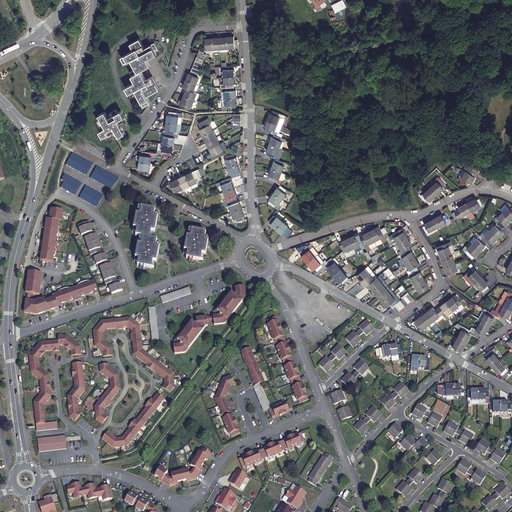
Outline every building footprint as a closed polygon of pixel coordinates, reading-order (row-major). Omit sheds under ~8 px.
[(317,7),(319,9),(330,0),(324,0),(322,1),(323,2),(322,2),(320,0),(313,0),(318,7),(317,7)] [(333,9),(328,11),(332,20),(345,15),(340,1),(331,4),(333,9)] [(158,88),(151,75),(145,78),(140,69),(149,64),(146,58),(152,55),(155,53),(154,49),(156,48),(152,40),(143,46),(138,37),(128,43),(132,49),(119,56),(123,62),(129,59),(134,68),(128,72),(133,81),(124,86),(129,96),(136,93),(143,105),(150,101),(146,95),(158,88)] [(235,49),(234,40),(234,37),(227,38),(227,49),(235,49)] [(207,51),(214,50),(213,39),(206,40),(207,51)] [(231,67),(224,68),(223,68),(224,76),(235,75),(234,67),(231,67)] [(196,76),(189,74),(187,73),(185,80),(195,83),(198,77),(196,76)] [(224,84),(226,83),(233,83),(235,82),(235,75),(224,76),(224,84)] [(182,87),(185,88),(193,91),(195,84),(195,83),(185,80),(182,87)] [(225,90),(225,97),(236,97),(236,89),(233,89),(233,86),(226,87),(221,87),(222,90),(225,90)] [(193,91),(185,88),(182,95),(193,99),(196,100),(198,93),(193,91)] [(182,95),(179,105),(189,109),(193,99),(182,95)] [(225,105),(222,105),(222,108),(234,107),(234,104),(237,104),(236,97),(225,97),(225,105)] [(115,129),(118,135),(125,132),(123,129),(126,127),(123,121),(120,122),(118,119),(123,117),(120,110),(117,111),(116,108),(109,112),(110,115),(108,117),(104,110),(98,114),(99,117),(97,118),(101,125),(103,124),(104,126),(99,129),(102,136),(105,134),(107,137),(114,134),(112,130),(115,129)] [(279,112),(272,109),(271,111),(270,111),(267,119),(277,123),(280,115),(278,114),(279,112)] [(163,122),(175,123),(176,116),(180,116),(180,113),(167,112),(167,115),(164,115),(163,122)] [(266,126),(264,130),(273,133),(277,123),(267,119),(264,125),(266,126)] [(162,132),(167,133),(174,134),(178,134),(180,124),(179,124),(175,123),(163,122),(162,132)] [(202,137),(212,131),(208,125),(198,131),(202,137)] [(212,131),(202,137),(205,143),(216,138),(212,131)] [(174,134),(167,133),(167,136),(163,135),(162,143),(173,145),(174,138),(174,134)] [(269,144),(279,147),(281,141),(283,141),(285,138),(276,134),(274,134),(273,137),(271,137),(269,144)] [(208,149),(219,143),(216,138),(205,143),(208,149)] [(222,142),(219,143),(208,149),(212,155),(225,148),(222,142)] [(164,151),(163,155),(170,156),(171,152),(172,152),(173,145),(162,143),(159,143),(158,151),(164,151)] [(267,151),(266,154),(276,158),(277,154),(276,154),(279,147),(269,144),(266,150),(267,151)] [(94,164),(74,152),(67,164),(88,175),(94,164)] [(153,156),(151,156),(144,155),(142,155),(141,162),(152,164),(153,156)] [(229,158),(222,160),(220,161),(223,168),(234,165),(231,158),(229,158)] [(283,160),(276,158),(275,161),(274,160),(271,167),(281,171),(284,165),(282,164),(283,160)] [(142,170),(149,171),(151,171),(152,164),(141,162),(140,170),(142,170)] [(476,178),(481,168),(471,163),(470,166),(466,172),(469,174),(476,178)] [(227,176),(234,174),(236,173),(234,165),(223,168),(225,177),(227,176)] [(91,178),(111,189),(121,179),(113,175),(112,174),(112,173),(98,166),(91,178)] [(198,169),(201,174),(207,171),(205,166),(198,169)] [(270,175),(269,178),(276,181),(277,177),(279,178),(281,171),(271,167),(268,174),(270,175)] [(195,179),(192,172),(185,176),(190,186),(191,186),(197,183),(195,179)] [(469,174),(466,172),(463,179),(460,177),(458,180),(461,182),(467,185),(469,182),(472,184),(476,178),(469,174)] [(61,186),(77,195),(83,183),(65,173),(62,179),(65,181),(61,186)] [(438,180),(431,186),(437,193),(444,187),(443,185),(446,182),(439,175),(436,178),(438,180)] [(178,179),(183,189),(190,186),(185,176),(178,179)] [(429,184),(431,186),(438,180),(436,178),(429,184)] [(171,182),(176,193),(183,189),(178,179),(171,182)] [(227,183),(221,185),(223,192),(234,188),(231,181),(227,183)] [(176,193),(171,182),(167,184),(170,190),(171,190),(173,194),(176,193)] [(290,193),(291,191),(287,189),(280,184),(278,187),(277,186),(273,192),(282,199),(286,192),(290,193)] [(104,195),(87,185),(80,197),(97,207),(104,195)] [(430,199),(437,193),(431,186),(422,194),(427,200),(429,198),(430,199)] [(223,192),(226,199),(233,197),(237,195),(234,188),(223,192)] [(268,202),(279,209),(281,206),(278,205),(282,199),(273,192),(269,198),(270,199),(268,202)] [(467,202),(472,211),(483,205),(479,198),(476,200),(475,198),(467,202)] [(235,202),(228,205),(226,205),(229,212),(240,208),(237,201),(235,202)] [(472,211),(467,202),(458,207),(459,209),(454,212),(458,218),(467,213),(470,219),(475,217),(472,211)] [(503,212),(510,220),(511,218),(511,207),(510,210),(505,205),(500,210),(503,212)] [(232,219),(240,216),(242,215),(240,208),(229,212),(232,219)] [(64,211),(53,209),(53,212),(52,211),(51,216),(52,216),(52,220),(49,219),(48,222),(47,222),(46,226),(48,226),(47,234),(45,233),(45,238),(46,238),(45,242),(44,242),(43,246),(45,247),(44,254),(42,254),(42,258),(43,258),(43,261),(53,262),(54,257),(55,257),(55,256),(56,255),(56,254),(57,253),(57,251),(57,250),(57,249),(56,248),(56,247),(57,236),(58,237),(58,236),(59,235),(59,234),(60,233),(60,232),(60,230),(60,229),(59,228),(59,227),(59,221),(64,222),(64,220),(64,219),(64,218),(63,217),(64,211)] [(155,243),(156,240),(152,240),(152,236),(150,236),(150,233),(153,233),(155,224),(156,215),(153,214),(154,211),(136,209),(136,213),(138,213),(137,216),(134,216),(131,234),(134,234),(134,238),(138,238),(138,242),(140,242),(140,246),(136,245),(134,263),(137,263),(137,266),(140,267),(139,270),(143,270),(143,267),(153,269),(154,265),(152,265),(153,262),(155,262),(156,258),(158,244),(155,243)] [(497,222),(503,228),(510,220),(503,212),(495,220),(497,222)] [(441,214),(433,218),(437,227),(449,221),(446,214),(442,216),(441,214)] [(271,224),(276,229),(283,220),(278,216),(277,217),(274,215),(269,221),(272,223),(271,224)] [(437,227),(433,218),(424,223),(425,225),(422,226),(426,233),(437,227)] [(289,225),(283,220),(276,229),(282,234),(283,233),(285,235),(291,229),(288,226),(289,225)] [(83,235),(92,232),(88,222),(77,226),(81,236),(83,235)] [(500,230),(503,228),(497,222),(490,230),(498,238),(503,233),(500,230)] [(369,232),(374,242),(384,237),(383,235),(381,230),(379,227),(369,232)] [(194,262),(195,259),(204,260),(205,258),(202,257),(203,254),(206,254),(209,236),(207,236),(207,233),(191,230),(190,233),(193,234),(192,237),(189,236),(186,254),(188,254),(188,258),(191,258),(191,261),(194,262)] [(397,244),(407,239),(401,230),(388,237),(394,247),(394,246),(397,244)] [(490,230),(482,238),(488,243),(490,241),(493,244),(498,238),(490,230)] [(93,231),(92,232),(83,235),(87,246),(97,242),(93,231)] [(367,245),(374,242),(369,232),(360,236),(363,244),(366,242),(367,245)] [(363,244),(360,236),(356,238),(355,235),(348,238),(353,248),(363,244)] [(353,248),(348,238),(339,243),(343,251),(344,253),(353,248)] [(477,238),(476,239),(472,243),(480,251),(488,243),(482,238),(480,240),(477,238)] [(407,239),(397,244),(401,251),(398,252),(397,253),(399,256),(403,254),(409,250),(408,247),(411,245),(407,239)] [(480,251),(472,243),(470,241),(462,249),(472,259),(480,251)] [(92,255),(101,252),(97,242),(87,246),(90,256),(92,255)] [(438,246),(441,256),(448,254),(455,252),(451,242),(438,246)] [(295,249),(307,264),(314,258),(309,251),(312,248),(309,245),(306,248),(305,246),(295,249)] [(317,255),(312,248),(309,251),(314,258),(317,255)] [(403,258),(406,264),(415,259),(409,250),(403,254),(405,257),(403,258)] [(98,265),(107,261),(103,252),(101,252),(92,255),(96,265),(98,265)] [(449,257),(448,254),(441,256),(445,267),(455,263),(453,256),(449,257)] [(315,270),(317,272),(323,268),(314,258),(307,264),(313,271),(315,270)] [(419,265),(415,259),(406,264),(412,274),(418,270),(416,267),(419,265)] [(327,268),(333,275),(340,269),(332,260),(327,264),(329,267),(327,268)] [(109,261),(107,261),(98,265),(102,274),(113,271),(109,261)] [(449,277),(453,276),(455,275),(456,275),(455,272),(458,270),(455,263),(445,267),(449,277)] [(384,271),(388,276),(393,272),(389,267),(384,271)] [(470,269),(465,274),(463,276),(471,285),(474,283),(481,276),(475,269),(473,271),(472,268),(470,269)] [(341,282),(343,284),(349,279),(340,269),(333,275),(339,283),(341,282)] [(364,269),(360,273),(356,276),(360,282),(369,275),(364,269)] [(418,270),(412,274),(414,277),(410,279),(414,285),(424,280),(418,270)] [(43,273),(29,271),(28,282),(26,293),(28,293),(27,300),(25,308),(26,308),(25,313),(36,314),(39,314),(49,311),(49,310),(51,309),(51,310),(55,309),(55,308),(63,305),(62,303),(66,302),(65,301),(70,299),(71,300),(75,299),(75,301),(83,299),(82,297),(86,296),(85,294),(91,293),(91,294),(95,293),(95,294),(98,293),(95,282),(92,283),(91,282),(90,281),(89,281),(88,281),(86,281),(85,281),(84,281),(83,282),(81,282),(80,283),(79,284),(79,285),(78,286),(78,287),(71,289),(71,288),(70,288),(69,288),(67,287),(66,288),(65,288),(63,288),(62,288),(61,289),(60,290),(59,291),(58,292),(58,293),(58,294),(55,295),(54,295),(53,296),(52,297),(51,298),(50,298),(50,299),(46,301),(45,298),(40,300),(40,301),(35,302),(32,302),(32,301),(30,301),(31,293),(39,295),(40,289),(39,289),(41,279),(42,279),(43,273)] [(108,284),(117,281),(113,271),(102,274),(106,285),(108,284)] [(368,285),(374,280),(369,275),(360,282),(365,288),(368,285)] [(481,276),(474,283),(480,290),(474,296),(477,298),(488,287),(486,285),(488,283),(481,276)] [(377,278),(374,280),(368,285),(373,291),(381,283),(377,278)] [(118,280),(117,281),(108,284),(112,294),(122,291),(118,280)] [(424,280),(414,285),(420,295),(429,289),(424,280)] [(381,283),(373,291),(377,296),(386,289),(381,283)] [(228,293),(230,295),(219,310),(217,309),(214,312),(216,314),(217,316),(213,317),(214,325),(225,324),(246,297),(244,287),(235,288),(236,291),(234,291),(231,289),(228,293)] [(189,288),(160,297),(162,304),(191,294),(189,288)] [(391,295),(386,289),(377,296),(382,302),(391,295)] [(511,294),(505,291),(498,302),(503,305),(511,310),(511,308),(511,294)] [(391,295),(382,302),(387,308),(390,305),(392,308),(395,306),(398,303),(397,303),(391,295)] [(453,311),(455,314),(464,307),(460,302),(456,296),(447,302),(453,311)] [(438,308),(442,314),(444,317),(453,311),(447,302),(438,308)] [(507,317),(511,310),(503,305),(497,316),(504,319),(505,317),(507,317)] [(156,307),(149,308),(150,320),(153,341),(160,340),(156,307)] [(433,321),(442,314),(438,308),(435,310),(433,307),(427,312),(433,321)] [(480,322),(489,326),(494,318),(492,317),(493,314),(487,310),(485,313),(480,322)] [(422,313),(421,314),(422,316),(428,325),(433,321),(427,312),(423,315),(422,313)] [(428,325),(422,316),(413,322),(417,328),(420,326),(422,329),(428,325)] [(103,357),(113,356),(112,350),(110,350),(110,347),(104,342),(103,333),(105,330),(118,328),(118,330),(123,329),(123,328),(128,327),(131,330),(131,334),(130,335),(131,340),(132,340),(133,348),(134,353),(137,355),(136,356),(146,365),(146,366),(154,373),(155,372),(164,380),(165,384),(162,387),(169,393),(174,387),(173,374),(143,350),(140,325),(130,317),(101,320),(93,331),(95,346),(103,352),(103,357)] [(208,326),(207,317),(196,319),(196,320),(194,320),(192,318),(189,322),(191,324),(179,339),(177,337),(174,341),(177,343),(177,345),(174,346),(175,355),(176,354),(186,353),(206,326),(208,326)] [(273,333),(275,338),(278,334),(279,333),(282,331),(283,329),(282,326),(281,326),(279,318),(269,321),(271,325),(270,325),(273,333)] [(474,333),(481,337),(482,334),(484,335),(489,326),(480,322),(474,333)] [(359,331),(361,333),(364,337),(366,340),(374,332),(367,324),(359,331)] [(462,330),(458,338),(466,342),(471,335),(469,334),(470,331),(457,324),(455,325),(454,326),(462,330)] [(282,335),(284,333),(285,332),(283,329),(282,331),(279,333),(278,334),(275,338),(276,340),(276,341),(277,341),(278,340),(282,335)] [(310,402),(307,395),(308,394),(307,391),(305,388),(302,381),(300,374),(299,371),(298,367),(297,368),(292,354),(293,354),(292,350),(290,347),(289,347),(287,341),(284,333),(282,335),(278,340),(277,341),(278,344),(279,347),(278,347),(281,354),(284,361),(287,368),(286,368),(289,375),(291,382),(292,381),(294,388),(296,395),(299,402),(300,402),(301,405),(310,402)] [(34,404),(37,424),(46,423),(45,415),(46,415),(45,404),(46,404),(52,397),(51,393),(52,393),(50,379),(49,375),(43,369),(41,369),(40,357),(42,357),(45,353),(45,352),(55,351),(56,352),(60,351),(59,346),(66,346),(66,347),(70,350),(71,350),(72,356),(82,355),(81,348),(79,347),(80,346),(68,336),(67,337),(66,335),(59,336),(59,340),(42,342),(41,343),(40,343),(30,355),(31,356),(30,357),(31,372),(33,373),(32,374),(40,381),(41,394),(35,402),(36,403),(34,404)] [(358,342),(356,338),(353,336),(345,343),(353,352),(361,344),(358,342)] [(462,351),(466,342),(458,338),(453,346),(450,344),(449,347),(458,352),(459,350),(462,351)] [(403,359),(402,354),(398,354),(397,347),(397,345),(389,347),(391,357),(392,361),(403,359)] [(382,348),(383,349),(384,357),(384,359),(391,357),(389,347),(382,348)] [(248,364),(249,366),(251,364),(254,360),(255,359),(256,358),(256,357),(252,348),(243,352),(245,357),(244,357),(246,361),(247,364),(248,364)] [(335,358),(338,361),(340,363),(347,356),(340,349),(333,356),(335,358)] [(492,367),(499,361),(491,351),(486,355),(488,358),(485,360),(492,367)] [(419,356),(418,368),(426,368),(426,371),(428,371),(429,359),(426,359),(426,357),(419,356)] [(251,364),(249,366),(250,369),(251,371),(251,370),(256,365),(258,362),(257,360),(256,358),(255,359),(254,360),(251,364)] [(335,369),(332,366),(330,363),(327,361),(320,368),(327,376),(335,369)] [(353,368),(355,370),(358,373),(360,375),(367,368),(360,361),(353,368)] [(499,361),(492,367),(498,375),(500,373),(502,375),(507,371),(499,361)] [(259,365),(258,362),(256,365),(251,370),(251,371),(252,374),(251,374),(253,378),(254,381),(255,381),(257,386),(261,384),(266,382),(263,374),(259,365)] [(83,363),(73,364),(73,369),(72,369),(73,378),(74,378),(75,389),(74,389),(68,396),(69,400),(68,400),(69,414),(70,413),(70,418),(75,422),(82,414),(79,412),(78,399),(85,391),(84,390),(85,389),(83,363)] [(102,424),(108,417),(104,414),(104,410),(107,407),(111,403),(110,402),(119,391),(117,390),(119,387),(118,377),(115,375),(117,373),(108,366),(108,364),(99,365),(100,372),(110,380),(110,387),(94,406),(96,419),(102,424)] [(341,382),(348,374),(347,373),(340,380),(341,382)] [(352,378),(350,376),(348,374),(341,382),(347,387),(354,380),(352,378)] [(216,398),(218,405),(222,400),(226,394),(230,389),(231,388),(231,387),(231,386),(234,385),(235,383),(236,382),(233,375),(225,378),(216,398)] [(396,390),(398,393),(401,395),(403,398),(411,391),(403,383),(396,390)] [(255,387),(265,412),(270,410),(271,410),(261,384),(257,386),(255,387)] [(451,402),(451,398),(450,386),(443,387),(443,389),(436,389),(436,395),(440,398),(444,398),(444,400),(446,402),(451,402)] [(232,388),(231,388),(230,389),(226,394),(222,400),(218,405),(219,406),(219,407),(220,410),(223,406),(226,402),(227,400),(226,398),(227,396),(228,397),(230,392),(231,392),(232,388)] [(338,405),(342,404),(345,402),(342,392),(331,396),(335,406),(338,405)] [(108,430),(102,439),(113,448),(127,446),(165,399),(157,393),(152,399),(151,399),(145,407),(146,408),(136,420),(135,419),(128,428),(129,428),(121,438),(117,439),(111,434),(112,433),(108,430)] [(395,401),(392,398),(390,396),(383,404),(391,411),(398,404),(395,401)] [(223,406),(220,410),(222,415),(223,414),(224,418),(227,426),(230,434),(232,437),(241,433),(238,425),(236,419),(235,419),(232,411),(230,406),(229,402),(228,402),(227,400),(226,402),(223,406)] [(433,409),(443,413),(447,404),(437,400),(433,409)] [(286,403),(273,408),(273,409),(271,410),(270,410),(273,419),(280,416),(280,417),(287,415),(287,414),(294,411),(290,402),(287,403),(286,403)] [(507,402),(499,402),(499,413),(510,414),(510,404),(507,404),(507,402)] [(419,418),(422,414),(423,412),(414,407),(408,416),(418,421),(419,418)] [(348,409),(345,411),(341,412),(338,413),(342,423),(352,419),(348,409)] [(371,419),(374,422),(376,425),(384,417),(376,409),(369,417),(371,419)] [(430,416),(428,418),(426,422),(424,425),(433,430),(439,421),(430,416)] [(58,422),(37,424),(37,431),(58,429),(58,422)] [(368,428),(365,425),(363,423),(357,430),(364,437),(371,430),(368,428)] [(395,439),(398,436),(400,434),(403,431),(396,423),(388,431),(395,439)] [(452,436),(454,433),(455,430),(446,425),(441,434),(450,439),(452,436)] [(288,439),(281,442),(279,444),(276,448),(274,451),(272,455),(269,458),(275,456),(282,453),(281,452),(285,451),(288,450),(295,448),(302,445),(302,444),(305,443),(301,434),(295,437),(294,436),(291,437),(288,439)] [(462,434),(460,437),(458,440),(456,443),(466,449),(471,439),(462,434)] [(62,436),(38,439),(40,452),(47,451),(63,450),(62,436)] [(406,439),(403,442),(401,444),(408,451),(411,449),(414,445),(416,444),(408,436),(406,439)] [(421,453),(424,451),(427,448),(429,445),(422,438),(416,444),(414,445),(421,453)] [(279,444),(281,442),(278,443),(274,445),(274,444),(271,448),(264,459),(265,459),(267,458),(268,458),(269,458),(272,455),(274,451),(276,448),(279,444)] [(246,456),(238,459),(240,463),(242,468),(245,466),(246,467),(254,464),(262,461),(261,460),(264,459),(271,448),(274,444),(271,445),(267,446),(268,447),(261,450),(253,453),(253,452),(250,454),(246,455),(246,456)] [(482,456),(485,453),(487,450),(478,444),(472,453),(481,459),(482,456)] [(167,472),(160,467),(155,476),(159,478),(158,480),(169,486),(178,484),(178,483),(187,480),(187,482),(196,480),(203,468),(201,468),(204,464),(206,460),(207,461),(211,454),(202,448),(200,452),(199,451),(190,466),(194,468),(191,473),(189,474),(188,469),(180,472),(171,474),(172,478),(170,478),(165,475),(167,472)] [(432,453),(429,457),(427,458),(434,466),(442,458),(435,451),(432,453)] [(316,466),(325,472),(327,468),(326,467),(331,460),(324,456),(323,455),(316,466)] [(493,455),(491,457),(489,461),(487,463),(496,469),(502,461),(493,455)] [(417,470),(420,473),(423,476),(431,468),(423,460),(415,468),(417,470)] [(463,475),(464,472),(467,468),(469,465),(460,460),(454,469),(463,475)] [(310,478),(317,482),(321,475),(322,475),(325,472),(316,466),(309,477),(310,478)] [(247,476),(238,470),(234,477),(233,476),(229,483),(239,489),(247,476)] [(473,473),(471,476),(470,479),(478,484),(484,475),(475,470),(473,473)] [(415,478),(412,475),(410,473),(402,480),(410,488),(418,481),(415,478)] [(438,488),(441,490),(444,492),(447,494),(453,484),(443,478),(438,488)] [(66,487),(68,495),(73,494),(74,498),(83,496),(88,495),(89,500),(102,496),(103,501),(112,499),(109,485),(101,487),(102,488),(96,490),(94,484),(87,486),(87,487),(81,488),(80,482),(72,484),(73,486),(66,487)] [(306,493),(296,487),(293,492),(290,490),(286,496),(285,496),(282,500),(286,502),(298,510),(302,503),(300,502),(303,497),(304,497),(306,493)] [(492,494),(493,496),(496,499),(498,502),(506,495),(499,487),(492,494)] [(233,498),(235,495),(225,489),(221,495),(222,495),(221,497),(219,496),(215,503),(226,509),(228,505),(232,507),(236,500),(233,498)] [(134,495),(130,493),(124,502),(132,506),(133,505),(136,507),(135,508),(141,511),(143,511),(145,509),(150,511),(157,511),(157,507),(145,500),(145,502),(141,499),(142,498),(135,494),(134,495)] [(441,498),(438,496),(434,494),(429,503),(439,509),(444,500),(441,498)] [(41,509),(54,504),(51,495),(44,497),(46,501),(39,503),(41,509)] [(344,511),(348,511),(350,509),(352,505),(349,503),(349,504),(341,499),(337,506),(337,507),(344,511)] [(491,504),(488,501),(486,499),(478,506),(483,511),(487,511),(493,507),(491,504)] [(421,511),(432,511),(435,507),(426,502),(421,511)]
